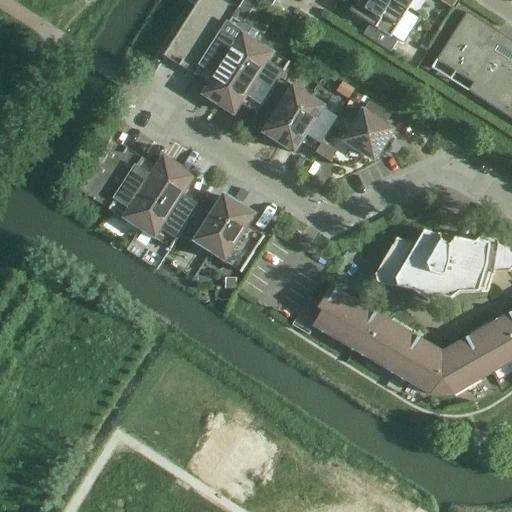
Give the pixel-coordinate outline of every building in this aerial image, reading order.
[(199,0),(164,56),(165,57),(167,53),(182,62),(179,66),(180,67),(183,63),(197,72),(194,76),(195,76),(228,25),(238,10),(237,9),(223,0),(222,0),(199,0)] [(397,42),(390,38),(407,12),(388,0),(357,0),(349,12),(369,25),(363,35),(390,53),(397,42)] [(388,0),(407,12),(414,0),(388,0)] [(263,9),(255,22),(266,29),(274,16),(263,9)] [(431,69),(432,69),(438,61),(473,83),(468,92),(511,120),(511,41),(467,13),(431,69)] [(195,76),(195,77),(201,67),(215,76),(209,85),(211,87),(208,98),(207,98),(206,99),(218,106),(258,44),(258,43),(257,44),(243,35),(243,34),(242,33),(242,34),(228,25),(195,76)] [(258,44),(218,106),(230,114),(231,113),(230,112),(239,104),(241,106),(247,96),(261,105),(255,114),(255,115),(279,79),(289,63),(288,63),(274,54),(273,53),(259,44),(258,44)] [(279,145),(309,97),(308,97),(294,88),(293,87),(292,87),(279,79),(255,115),(256,115),(259,111),(273,120),(270,124),(272,125),(268,137),(267,136),(267,137),(279,145)] [(309,97),(279,145),(291,153),(292,152),(291,151),(300,143),(302,144),(304,140),(318,149),(316,153),(316,154),(339,116),(338,116),(324,108),(324,107),(323,107),(309,98),(309,97)] [(339,116),(316,154),(317,154),(319,150),(334,159),(331,163),(332,164),(335,159),(337,161),(337,160),(341,162),(346,163),(351,162),(355,159),(358,156),(359,156),(360,154),(364,157),(366,155),(377,158),(376,159),(377,160),(393,136),(392,135),(391,136),(383,127),(384,125),(363,111),(362,112),(363,112),(353,126),(339,117),(339,116)] [(109,211),(131,177),(142,159),(139,163),(125,154),(127,150),(126,149),(123,153),(109,144),(112,140),(111,139),(78,191),(79,192),(79,191),(81,192),(93,200),(93,201),(94,201),(109,210),(108,210),(109,211)] [(131,177),(109,211),(110,211),(124,220),(123,220),(124,221),(125,220),(139,229),(139,230),(179,167),(167,160),(166,161),(167,161),(159,169),(156,168),(150,178),(137,169),(143,159),(142,159),(131,177)] [(179,167),(139,230),(140,230),(154,239),(154,240),(155,240),(169,249),(170,250),(180,234),(202,198),(202,197),(196,207),(182,198),(188,188),(186,187),(190,176),(191,176),(191,175),(179,167)] [(210,254),(240,206),(228,198),(227,200),(228,200),(219,208),(217,207),(214,211),(200,202),(203,198),(202,198),(180,234),(194,243),(194,244),(195,244),(209,253),(210,254)] [(240,206),(210,254),(225,263),(224,263),(225,264),(226,263),(240,272),(240,273),(241,274),(264,237),(263,236),(260,241),(246,231),(249,227),(247,226),(250,214),(251,215),(252,214),(240,206)] [(511,269),(511,249),(499,246),(498,241),(484,235),(475,244),(455,239),(450,247),(442,242),(441,236),(424,232),(417,244),(396,240),(375,276),(377,284),(413,292),(427,302),(439,298),(451,300),(459,294),(487,293),(492,277),(494,273),(510,273),(511,269)] [(225,281),(225,293),(236,293),(236,281),(225,281)] [(511,314),(496,323),(492,320),(470,332),(471,338),(442,354),(414,337),(415,332),(393,320),(389,322),(330,288),(320,305),(309,299),(291,326),(308,336),(313,327),(431,395),(454,396),(511,362),(511,314)]
